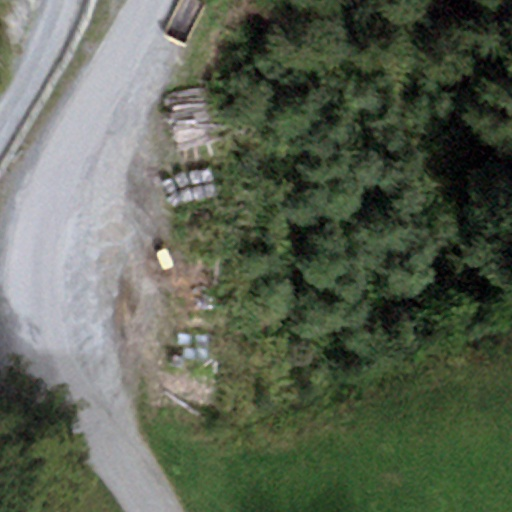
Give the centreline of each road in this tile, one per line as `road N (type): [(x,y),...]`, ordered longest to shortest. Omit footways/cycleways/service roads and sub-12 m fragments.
road 1 (tertiary): [(151,0),(72,133),(40,237),(31,301),(37,348),(149,511)]
road 2 (track): [(67,0),(0,130)]
